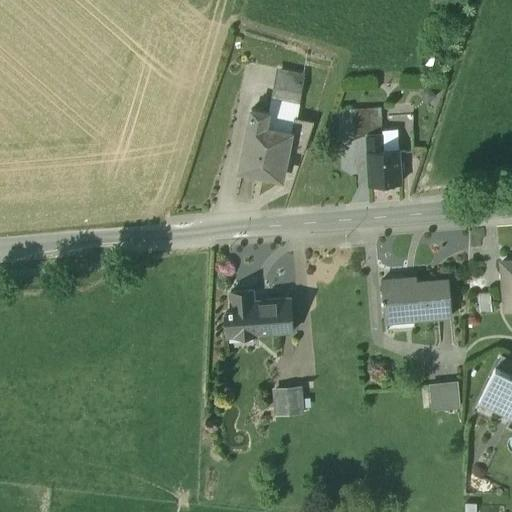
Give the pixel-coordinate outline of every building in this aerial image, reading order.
[(301,82),(282,78),(278,100),(296,104),(301,82)] [(275,114),(293,118),(296,104),(278,100),(275,114)] [(275,114),(251,109),(238,171),(281,180),(287,150),(290,133),(289,133),(293,118),(275,114)] [(379,110),(349,112),(351,137),(365,137),(365,135),(381,134),(381,133),(379,110)] [(314,122),(293,118),(289,133),(290,133),(287,150),(303,155),(314,122)] [(397,132),(381,133),(381,134),(382,151),(398,150),(397,132)] [(398,150),(382,151),(381,134),(365,135),(365,137),(368,186),(400,184),(398,150)] [(511,261),(502,262),(505,309),(511,308),(511,261)] [(411,273),(382,275),(384,320),(452,316),(449,274),(411,276),(411,273)] [(290,297),(253,300),(252,290),(229,292),(230,308),(228,308),(228,313),(224,313),(225,330),(252,328),(253,335),(292,331),(290,297)] [(511,375),(511,359),(501,354),(479,402),(511,417),(511,375),(511,376),(511,375)] [(457,384),(430,386),(431,409),(459,406),(457,384)] [(303,386),(273,388),(275,415),(305,412),(303,386)]
